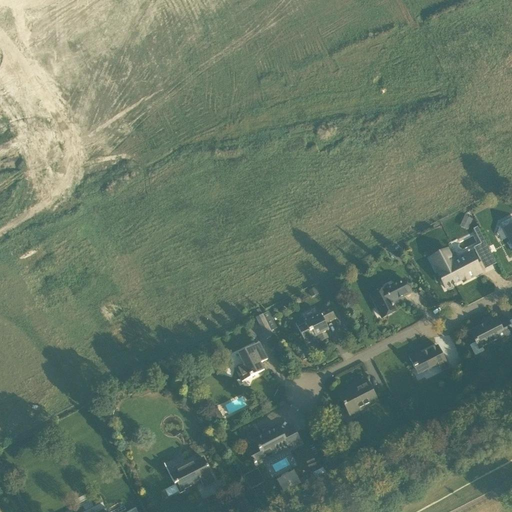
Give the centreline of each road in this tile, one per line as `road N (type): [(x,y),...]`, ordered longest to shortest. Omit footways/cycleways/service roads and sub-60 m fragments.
road 1 (residential): [(300,387),(511,281)]
road 2 (tertiary): [(313,511),(511,410)]
